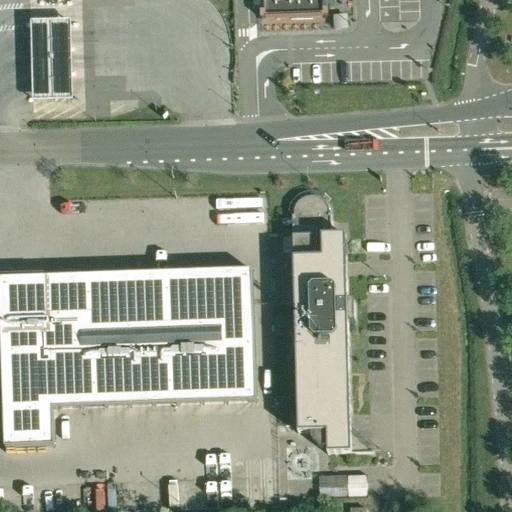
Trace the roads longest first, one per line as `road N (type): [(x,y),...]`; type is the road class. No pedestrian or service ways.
road 1 (unclassified): [(511,498),(471,150)]
road 2 (unclassified): [(0,149),(259,141)]
road 3 (unclassified): [(473,111),(306,127),(259,141)]
road 4 (unclassified): [(259,141),(307,155),(471,150)]
